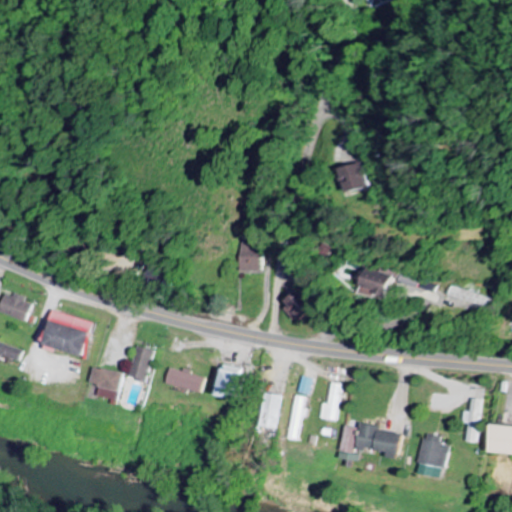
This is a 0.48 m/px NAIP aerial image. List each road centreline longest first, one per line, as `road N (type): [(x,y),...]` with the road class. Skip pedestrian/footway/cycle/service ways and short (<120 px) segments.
road 1 (secondary): [(0,254),(119,300),(274,339),(511,365)]
road 2 (residential): [(274,339),(281,242),(343,59),(354,17),(346,0)]
